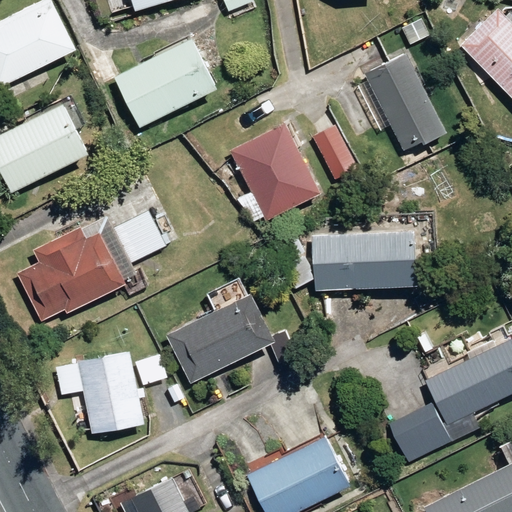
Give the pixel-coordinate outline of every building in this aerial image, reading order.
[(32,0),(0,17),(0,76),(3,82),(80,41),(57,0),(32,0)] [(225,0),(232,12),(254,0),(225,0)] [(465,41),(511,86),(511,13),(502,4),(465,41)] [(118,71),(145,121),(219,80),(191,31),(118,71)] [(382,100),(406,146),(447,125),(406,46),(366,67),(377,87),(371,90),(378,102),(382,100)] [(0,130),(0,159),(16,188),(90,147),(63,96),(0,130)] [(310,114),(330,149),(347,139),(328,105),(310,114)] [(245,167),(269,213),(321,186),(285,118),(234,145),(238,152),(229,157),(237,171),(245,167)] [(150,198),(115,216),(138,260),(172,242),(150,198)] [(21,267),(46,315),(70,303),(71,306),(128,277),(126,273),(139,266),(108,206),(36,243),(43,256),(21,267)] [(319,229),(323,285),(422,278),(418,223),(319,229)] [(171,329),(196,377),(276,334),(251,286),(171,329)] [(511,329),(428,375),(452,419),(511,386),(511,329)] [(80,355),(97,427),(148,416),(132,343),(80,355)] [(392,419),(410,457),(452,439),(435,400),(392,419)] [(250,469),(272,511),(289,511),(353,478),(326,428),(250,469)] [(511,458),(432,502),(437,511),(511,511),(511,433),(505,437),(511,449),(511,458)] [(195,511),(175,472),(134,492),(144,511),(195,511)]
